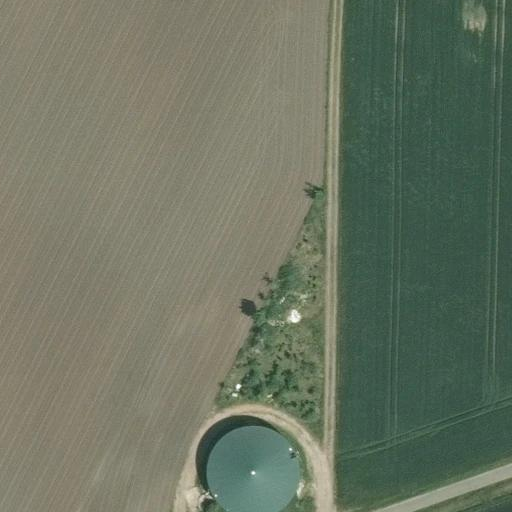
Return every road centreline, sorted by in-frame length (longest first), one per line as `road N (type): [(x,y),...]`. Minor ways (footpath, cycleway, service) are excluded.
road 1 (unknown): [(341,0),(322,511)]
road 2 (residential): [(511,472),(398,511)]
